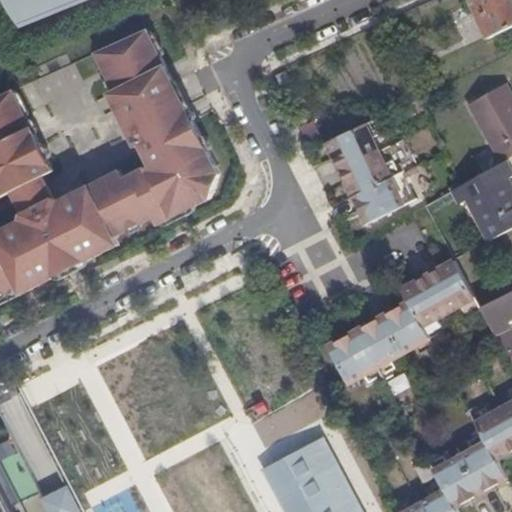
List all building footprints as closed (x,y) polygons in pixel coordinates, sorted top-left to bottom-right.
[(15,0),(26,24),(84,0),(15,0)] [(491,36),(511,26),(511,0),(474,0),(478,8),(491,36)] [(17,87),(0,94),(0,195),(16,188),(27,209),(30,214),(28,222),(0,236),(0,302),(67,269),(63,260),(74,254),(76,257),(80,255),(83,261),(123,240),(119,232),(157,212),(161,221),(208,197),(223,167),(197,116),(194,117),(187,104),(181,107),(168,81),(177,77),(170,62),(152,26),(100,49),(120,88),(114,90),(141,143),(146,141),(157,162),(130,176),(126,168),(66,198),(53,205),(49,198),(57,194),(46,172),(57,167),(41,134),(35,136),(30,126),(26,128),(22,120),(31,115),(17,87)] [(177,77),(168,81),(181,107),(187,104),(194,117),(197,116),(177,77)] [(467,104),(501,162),(508,158),(511,156),(511,155),(511,96),(504,83),(467,104)] [(31,115),(22,120),(26,128),(30,126),(35,136),(41,134),(31,115)] [(365,124),(328,142),(341,169),(379,152),(365,124)] [(379,152),(341,169),(354,196),(391,177),(379,152)] [(462,184),(455,188),(463,202),(470,198),(491,239),(511,228),(511,180),(511,178),(511,176),(511,165),(508,158),(501,162),(462,184)] [(391,177),(354,196),(367,221),(404,203),(391,177)] [(63,260),(67,269),(83,261),(80,255),(76,257),(74,254),(63,260)] [(478,296),(458,259),(432,272),(453,310),(478,296)] [(428,324),(453,310),(432,272),(405,287),(410,298),(411,300),(412,300),(414,300),(426,325),(428,324)] [(511,311),(511,292),(484,306),(492,321),(503,315),(511,311)] [(411,300),(386,313),(406,349),(434,335),(428,324),(426,325),(414,300),(412,300),(411,300)] [(386,313),(361,327),(381,363),(406,349),(386,313)] [(511,338),(511,332),(503,315),(492,321),(504,343),(511,338)] [(361,327),(335,341),(354,377),(381,363),(361,327)] [(408,372),(390,379),(395,394),(414,387),(408,372)] [(297,374),(278,375),(279,401),(260,402),(262,441),(296,439),(295,424),(320,423),(319,387),(297,388),(297,374)] [(480,423),(489,441),(500,458),(501,458),(511,451),(511,416),(507,407),(480,423)] [(363,511),(324,436),(267,466),(291,511),(363,511)] [(489,441),(464,455),(484,492),(511,476),(501,458),(500,458),(489,441)] [(439,470),(450,489),(459,506),(484,492),(464,455),(439,470)] [(0,511),(25,511),(0,461),(0,511)] [(428,461),(417,466),(426,485),(437,479),(428,461)] [(80,511),(68,486),(26,507),(28,511),(80,511)] [(450,489),(423,504),(427,511),(462,511),(459,506),(450,489)]
